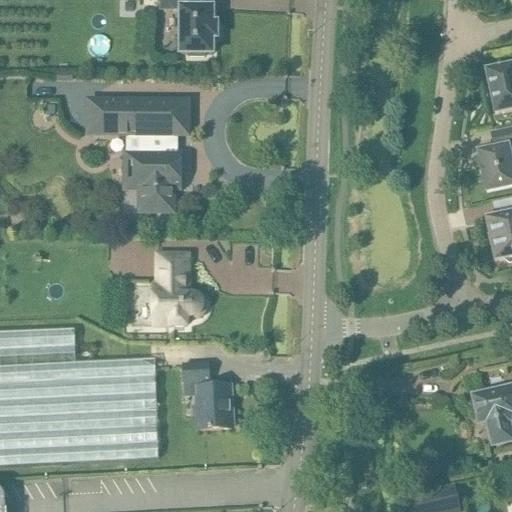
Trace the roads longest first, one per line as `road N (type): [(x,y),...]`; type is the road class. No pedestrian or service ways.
road 1 (tertiary): [(309,329),(322,0)]
road 2 (residential): [(466,309),(441,181),(454,35)]
road 3 (unknown): [(32,511),(95,498),(291,496)]
road 4 (tertiary): [(289,511),(309,329)]
road 5 (residential): [(309,329),(466,309)]
